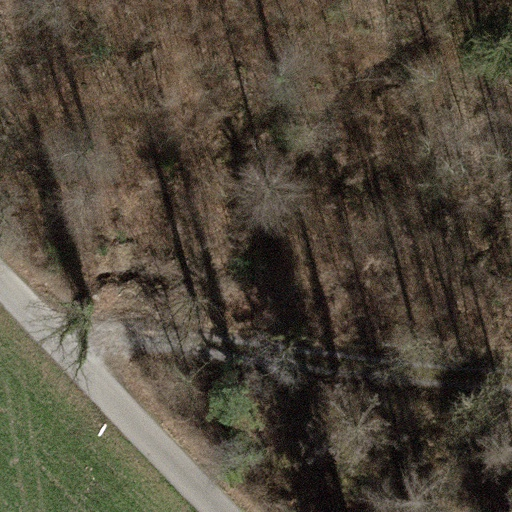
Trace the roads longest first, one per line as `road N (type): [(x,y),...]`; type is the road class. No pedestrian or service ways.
road 1 (track): [(511,379),(49,333)]
road 2 (unclassified): [(213,511),(0,277)]
